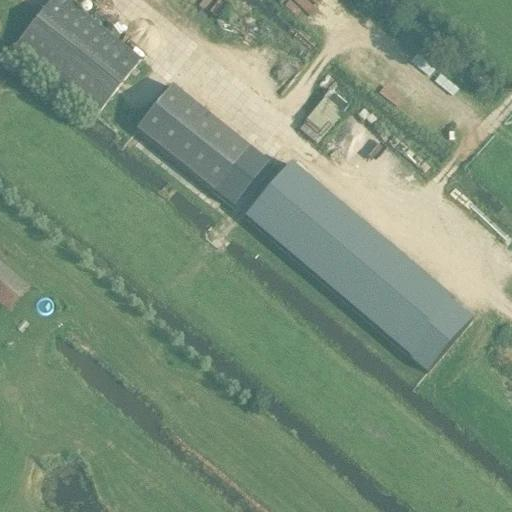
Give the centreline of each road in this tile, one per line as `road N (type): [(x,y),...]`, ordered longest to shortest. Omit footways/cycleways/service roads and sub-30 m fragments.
road 1 (track): [(402,229),(106,0)]
road 2 (track): [(511,106),(402,229),(511,321)]
